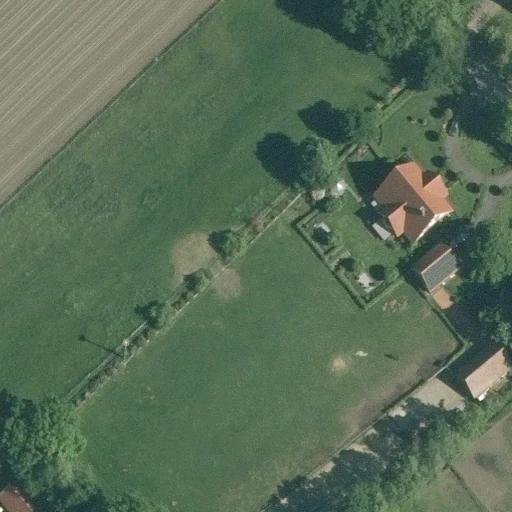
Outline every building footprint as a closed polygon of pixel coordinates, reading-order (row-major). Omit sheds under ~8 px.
[(411,172),(376,201),(387,213),(379,220),(395,238),(402,233),(413,246),(448,217),(437,203),(442,199),(427,180),(422,185),(411,172)] [(440,250),(411,273),(429,295),(457,273),(440,250)] [(493,347),(455,379),(474,401),(511,368),(493,347)] [(424,422),(403,438),(415,454),(436,438),(424,422)] [(55,511),(24,475),(0,495),(0,506),(5,511),(55,511)]
